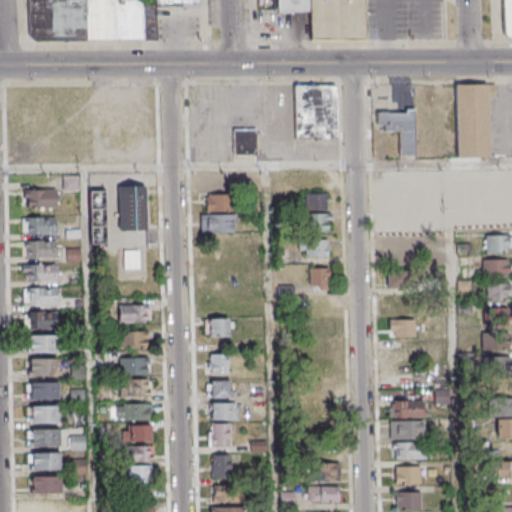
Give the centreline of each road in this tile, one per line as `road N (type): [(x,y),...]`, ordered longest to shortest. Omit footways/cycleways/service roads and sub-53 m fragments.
road 1 (secondary): [(511,62),(0,65)]
road 2 (residential): [(365,511),(351,64)]
road 3 (residential): [(181,511),(169,65)]
